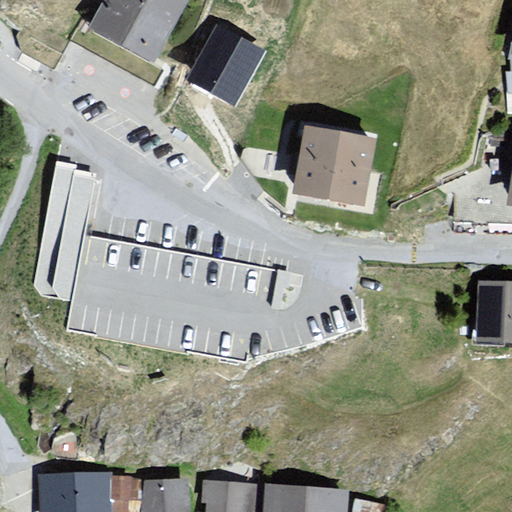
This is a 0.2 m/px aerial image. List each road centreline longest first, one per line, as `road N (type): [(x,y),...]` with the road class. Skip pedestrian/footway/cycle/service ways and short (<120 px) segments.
road 1 (tertiary): [(0,73),(71,133),(263,234),(326,251)]
road 2 (residential): [(326,251),(511,259)]
